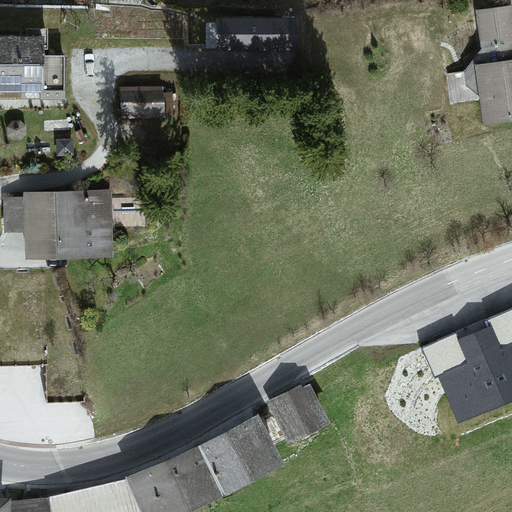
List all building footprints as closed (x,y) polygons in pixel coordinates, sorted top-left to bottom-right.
[(478,64),(492,128),(511,125),(511,7),(481,14),(487,63),(478,64)] [(296,15),(215,14),(214,45),(296,46),(296,15)] [(0,97),(51,101),(51,43),(0,39),(0,97)] [(168,93),(118,87),(122,126),(166,121),(168,93)] [(27,260),(116,257),(116,192),(8,195),(6,235),(25,235),(27,260)] [(467,357),(436,370),(454,412),(511,387),(511,332),(497,339),(489,320),(457,333),(467,357)] [(316,383),(272,399),(299,442),(340,423),(316,383)] [(269,412),(137,481),(155,511),(192,511),(300,459),(269,412)] [(142,511),(143,511),(130,481),(59,498),(60,511),(142,511)] [(14,511),(15,500),(0,498),(0,511),(14,511)] [(53,511),(52,500),(22,504),(21,511),(53,511)]
